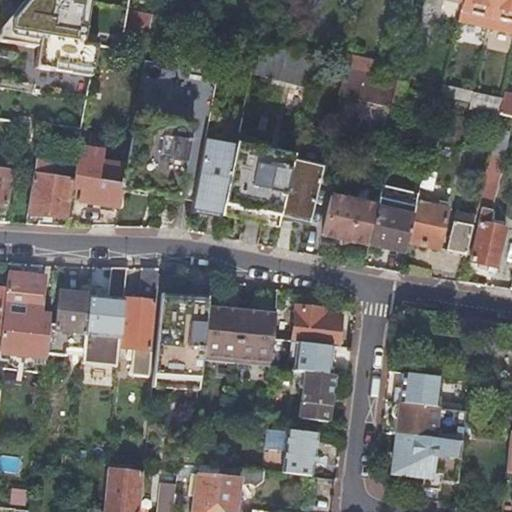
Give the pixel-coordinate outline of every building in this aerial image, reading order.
[(51,71),(87,78),(92,47),(116,51),(119,36),(123,9),(124,0),(22,0),(0,28),(0,43),(36,49),(32,70),(50,73),(51,71)] [(422,0),(417,24),(434,27),(440,0),(450,0),(460,2),(460,0),(422,0)] [(491,0),(460,0),(460,2),(456,21),(485,28),(491,0)] [(511,0),(491,0),(485,28),(511,33),(511,0)] [(150,14),(123,9),(119,36),(145,41),(148,28),(150,14)] [(183,20),(150,14),(148,28),(181,35),(183,20)] [(255,42),(254,48),(248,74),(306,89),(312,64),(283,57),(285,48),(255,42)] [(314,55),(285,48),(283,57),(312,64),(313,60),(314,55)] [(346,56),(343,67),(373,74),(375,63),(346,56)] [(373,74),(343,67),(337,94),(367,100),(373,74)] [(373,74),(367,100),(388,105),(394,79),(373,74)] [(441,86),(439,95),(467,100),(466,109),(496,116),(496,114),(500,96),(479,93),(479,92),(479,91),(477,91),(477,92),(441,86)] [(500,96),(496,114),(511,118),(511,96),(501,94),(500,96)] [(253,113),(241,110),(235,134),(248,137),(253,113)] [(496,116),(487,152),(501,155),(511,118),(496,114),(496,116)] [(204,129),(133,116),(125,161),(120,192),(176,202),(178,190),(193,193),(202,138),(204,129)] [(191,205),(189,210),(218,215),(233,144),(202,138),(193,193),(191,205)] [(76,203),(117,210),(120,192),(125,161),(100,157),(102,146),(77,142),(70,181),(70,185),(79,187),(76,203)] [(234,142),(233,144),(218,215),(262,225),(264,214),(277,217),(277,216),(290,161),(291,155),(234,142)] [(469,227),(463,255),(468,256),(467,262),(487,266),(495,268),(504,229),(485,224),(489,210),(488,209),(501,155),(487,152),(469,227)] [(321,168),(290,161),(277,216),(308,223),(321,168)] [(33,162),(25,215),(64,220),(70,185),(70,181),(48,178),(50,164),(33,162)] [(0,170),(0,208),(3,209),(9,172),(0,170)] [(383,170),(379,189),(392,192),(397,173),(383,170)] [(434,173),(421,170),(417,187),(430,189),(434,173)] [(178,190),(176,202),(191,205),(193,193),(178,190)] [(344,200),(335,239),(366,245),(375,207),(367,205),(368,196),(356,193),(354,202),(344,200)] [(320,235),(335,239),(344,200),(329,196),(320,235)] [(414,202),(411,216),(405,242),(437,249),(447,210),(414,202)] [(375,207),(366,245),(402,254),(405,242),(411,216),(375,207)] [(264,214),(262,225),(275,228),(277,217),(264,214)] [(443,251),(463,255),(469,227),(450,222),(443,251)] [(145,378),(156,269),(138,268),(135,301),(120,299),(116,340),(116,348),(125,349),(124,360),(129,361),(128,376),(145,378)] [(41,278),(7,274),(2,312),(0,333),(0,351),(43,356),(43,355),(46,325),(47,316),(37,315),(41,278)] [(64,349),(80,351),(82,336),(86,294),(55,293),(52,326),(46,325),(43,355),(63,357),(64,349)] [(116,340),(120,299),(86,294),(82,336),(116,340)] [(159,294),(158,300),(205,303),(205,301),(206,298),(159,294)] [(158,300),(150,386),(195,391),(199,357),(205,305),(205,304),(205,303),(158,300)] [(266,366),(269,339),(273,314),(264,313),(216,307),(205,305),(199,357),(266,366)] [(329,346),(334,347),(338,318),(329,317),(321,316),(322,310),(294,307),(289,342),(294,342),(329,346)] [(329,346),(294,342),(291,366),(290,373),(301,374),(325,377),(329,346)] [(326,407),(330,377),(325,377),(301,374),(298,404),(326,407)] [(433,409),(436,379),(401,375),(399,394),(392,393),(390,404),(397,405),(433,409)] [(323,424),(326,407),(298,404),(296,420),(323,424)] [(394,430),(394,435),(458,442),(461,412),(433,409),(397,405),(397,410),(392,410),(390,430),(394,430)] [(261,450),(282,453),(284,432),(264,430),(261,450)] [(310,466),(314,435),(284,432),(282,453),(280,473),(308,477),(309,466),(310,466)] [(453,483),(458,442),(394,435),(389,474),(408,476),(408,472),(422,474),(439,475),(439,481),(453,483)] [(255,485),(256,470),(238,469),(236,480),(194,476),(190,511),(233,511),(235,491),(246,492),(255,485)] [(99,511),(138,511),(142,473),(104,470),(99,511)] [(511,472),(504,472),(501,502),(511,503),(511,472)] [(439,475),(422,474),(421,488),(438,489),(439,481),(439,475)]
